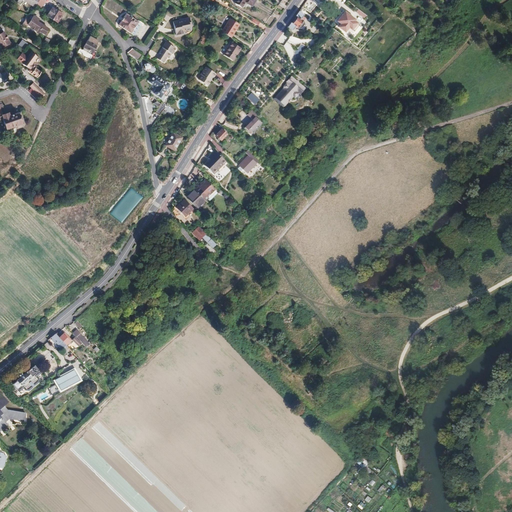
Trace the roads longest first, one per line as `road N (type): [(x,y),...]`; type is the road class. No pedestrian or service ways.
road 1 (track): [(511,103),(353,154),(251,266)]
road 2 (track): [(0,508),(196,319)]
road 3 (secondary): [(163,195),(107,278),(0,371)]
road 4 (secondary): [(297,0),(163,195)]
road 5 (residential): [(88,14),(123,50),(163,195)]
